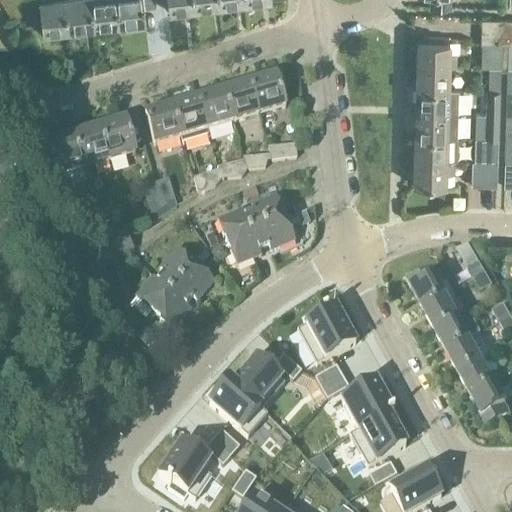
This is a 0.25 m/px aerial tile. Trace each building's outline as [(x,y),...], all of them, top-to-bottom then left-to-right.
[(30,0),(17,0),(5,7),(12,18),(34,5),(30,0)] [(43,34),(69,30),(64,0),(45,0),(38,1),(43,34)] [(64,0),(69,30),(94,27),(90,0),(64,0)] [(90,0),(94,27),(119,24),(116,0),(90,0)] [(116,0),(119,24),(145,21),(142,0),(116,0)] [(166,0),(168,12),(194,9),(192,0),(166,0)] [(192,0),(194,9),(219,6),(218,0),(192,0)] [(481,31),(505,31),(505,20),(481,19),(481,31)] [(504,44),(505,31),(481,31),(480,43),(504,44)] [(417,41),(417,65),(449,66),(456,66),(456,55),(449,55),(449,42),(448,41),(448,38),(423,37),(423,41),(417,41)] [(481,67),(488,67),(500,67),(501,44),(482,44),(481,67)] [(416,88),(448,89),(449,66),(417,65),(416,88)] [(499,91),(500,67),(488,67),(487,91),(499,91)] [(248,84),(257,117),(285,109),(279,91),(283,84),(281,75),(275,72),(267,74),(265,79),(261,80),(248,84)] [(248,84),(222,92),(232,125),(257,117),(248,84)] [(415,112),(457,113),(458,90),(448,89),(416,88),(415,112)] [(499,91),(487,91),(487,114),(499,114),(499,91)] [(222,92),(196,99),(207,137),(208,137),(207,133),(232,125),(222,92)] [(171,107),(170,107),(180,141),(181,145),(207,137),(196,99),(184,103),(181,100),(172,102),(171,107)] [(154,148),(180,141),(170,107),(144,115),(154,148)] [(415,136),(447,137),(457,137),(457,113),(415,112),(415,136)] [(499,114),(487,114),(486,138),(498,138),(499,114)] [(99,129),(109,164),(135,156),(125,122),(99,129)] [(83,171),(109,164),(99,129),(73,137),(83,171)] [(447,137),(415,136),(414,159),(446,161),(447,137)] [(83,171),(73,137),(46,145),(56,179),(83,171)] [(486,162),(497,162),(498,162),(498,138),(486,138),(485,162),(486,162)] [(296,160),(295,147),(267,150),(271,163),(296,160)] [(0,181),(13,175),(4,157),(0,159),(0,181)] [(242,160),(242,162),(246,173),(265,171),(267,162),(266,158),(242,160)] [(446,161),(414,159),(413,184),(445,185),(446,174),(453,174),(454,161),(446,161)] [(485,186),(486,162),(485,162),(472,161),(471,186),(485,186)] [(246,173),(242,162),(216,169),(217,171),(220,181),(240,180),(246,173)] [(497,162),(486,162),(485,186),(496,187),(497,162)] [(220,181),(217,171),(192,180),(198,196),(214,189),(220,182),(220,181)] [(155,186),(165,217),(176,210),(167,182),(155,186)] [(165,217),(155,186),(142,190),(154,225),(165,217)] [(248,215),(255,233),(285,221),(275,198),(251,209),(252,213),(248,215)] [(226,245),(255,233),(248,215),(244,217),(242,212),(217,223),(226,245)] [(304,215),(296,218),(301,228),(309,225),(304,215)] [(285,221),(255,233),(263,251),(267,250),(269,254),(294,244),(285,221)] [(104,246),(114,263),(132,251),(118,229),(103,239),(105,244),(104,246)] [(263,251),(255,233),(226,245),(235,268),(260,258),(259,253),(263,251)] [(105,244),(103,239),(80,254),(94,275),(114,263),(104,246),(105,244)] [(159,279),(174,292),(194,267),(176,251),(158,272),(162,275),(159,279)] [(467,271),(474,282),(485,276),(478,264),(467,271)] [(194,267),(174,292),(189,305),(192,301),(195,304),(213,284),(194,267)] [(421,311),(445,298),(433,275),(422,282),(418,275),(405,282),(409,289),(421,311)] [(481,294),(492,287),(485,276),(474,282),(481,294)] [(154,317),(174,292),(159,279),(156,282),(152,279),(134,300),(154,317)] [(189,305),(174,292),(154,317),(171,332),(189,311),(185,308),(189,305)] [(457,319),(445,298),(421,311),(433,333),(457,319)] [(492,313),(499,325),(510,318),(503,306),(492,313)] [(319,314),(302,323),(324,363),(350,349),(344,339),(349,336),(335,312),(322,319),(319,314)] [(511,321),(510,318),(499,325),(505,336),(511,332),(511,321)] [(445,354),(469,341),(480,335),(474,324),(463,330),(457,319),(433,333),(445,354)] [(481,362),(469,341),(445,354),(457,375),(481,362)] [(283,359),(275,368),(292,384),(300,375),(283,359)] [(493,383),(481,362),(457,375),(469,397),(493,383)] [(247,370),(232,387),(256,409),(256,410),(257,410),(280,384),(259,366),(252,374),(247,370)] [(334,370),(314,381),(320,391),(340,380),(334,370)] [(340,380),(320,391),(326,402),(346,391),(340,380)] [(505,405),(493,383),(469,397),(479,416),(477,417),(483,429),(508,415),(503,406),(505,405)] [(220,393),(213,402),(222,410),(218,415),(240,434),(259,412),(257,410),(256,410),(256,409),(232,387),(228,384),(226,386),(225,385),(219,392),(220,393)] [(375,384),(341,403),(358,433),(386,417),(392,414),(390,410),(387,411),(385,407),(387,405),(386,403),(387,402),(378,386),(377,387),(375,384)] [(386,417),(358,433),(375,465),(400,452),(394,442),(399,439),(398,437),(399,436),(391,421),(389,422),(386,417)] [(221,435),(213,444),(230,459),(238,451),(221,435)] [(213,444),(205,453),(222,468),(230,459),(213,444)] [(174,455),(158,478),(171,487),(168,491),(183,502),(188,494),(209,465),(185,448),(178,458),(174,455)] [(389,467),(368,479),(374,489),(395,478),(389,467)] [(425,474),(389,494),(393,502),(398,511),(418,511),(429,506),(426,501),(437,495),(431,485),(433,484),(428,476),(427,477),(425,474)] [(245,475),(232,494),(242,501),(255,482),(245,475)] [(273,511),(254,499),(245,511),(273,511)]
